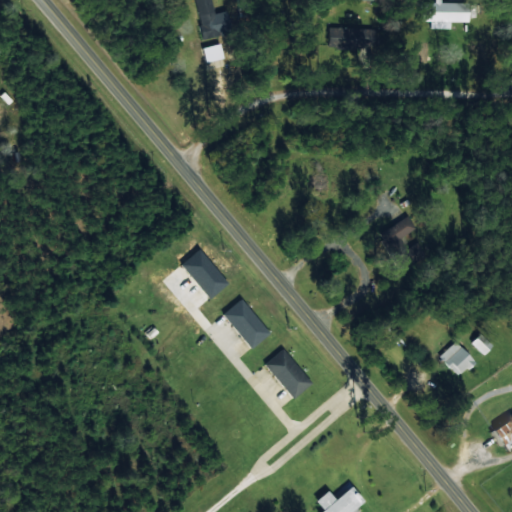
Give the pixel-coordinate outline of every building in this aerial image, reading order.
[(193,0),(203,38),(231,32),(225,10),(213,13),(210,0),(193,0)] [(449,28),(449,21),(467,22),(468,2),(433,1),(433,2),(419,2),(419,21),(429,21),(429,28),(449,28)] [(372,48),(373,28),(328,26),(327,46),(372,48)] [(222,59),(220,44),(201,46),(203,61),(222,59)] [(378,231),(384,243),(393,238),(407,266),(426,256),(419,242),(404,249),(398,236),(414,229),(408,216),(378,231)] [(269,333),(239,298),(221,313),(250,348),(269,333)] [(471,342),(483,355),(493,346),(481,333),(471,342)] [(474,362),(457,340),(438,355),(456,377),(474,362)] [(310,381),(281,348),(263,365),(293,398),(310,381)] [(511,445),(511,416),(493,428),(506,450),(511,445)] [(335,499),(327,490),(315,501),(323,510),(320,511),(349,511),(363,500),(350,485),(335,499)]
